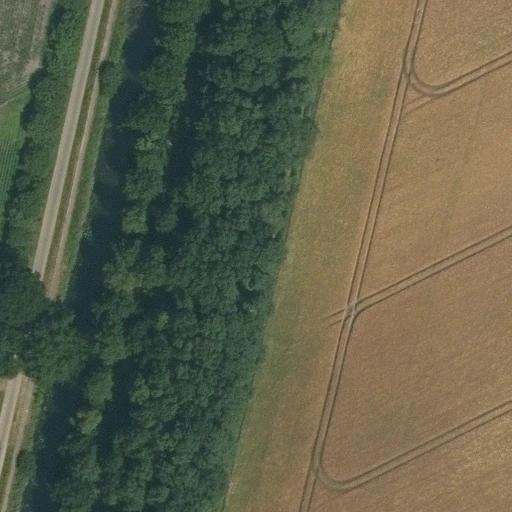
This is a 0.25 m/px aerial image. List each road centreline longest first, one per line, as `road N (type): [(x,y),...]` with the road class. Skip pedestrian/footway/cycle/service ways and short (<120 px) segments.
road 1 (track): [(198,0),(80,511)]
road 2 (unclassified): [(0,447),(97,0)]
